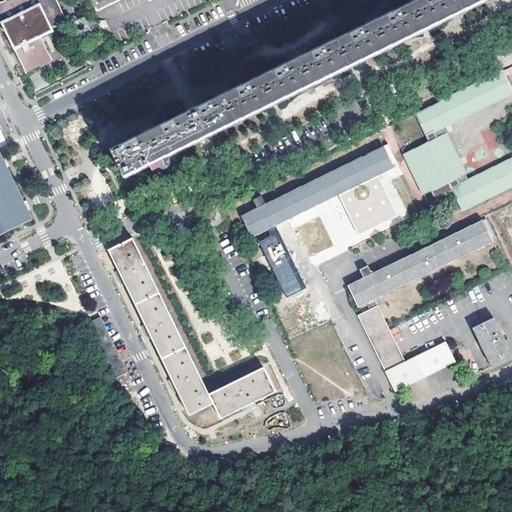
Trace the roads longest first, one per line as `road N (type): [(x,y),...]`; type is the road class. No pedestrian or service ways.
road 1 (residential): [(184,199),(511,43)]
road 2 (residential): [(85,246),(187,447),(215,452),(320,431)]
road 3 (residential): [(320,431),(273,335),(256,332),(184,199)]
road 4 (residential): [(23,122),(257,7)]
road 5 (residential): [(320,431),(398,413),(511,371)]
